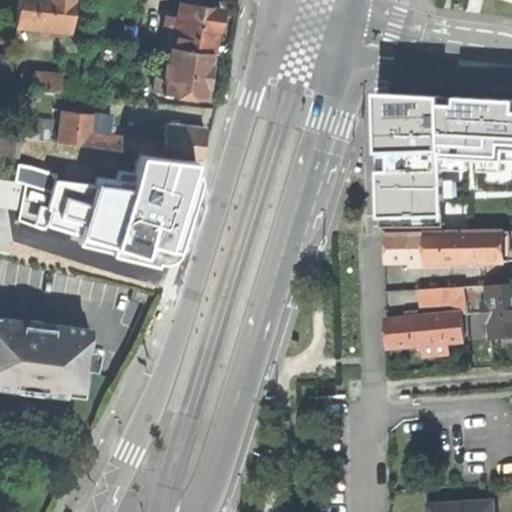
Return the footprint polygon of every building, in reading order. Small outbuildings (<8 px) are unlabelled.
[(47,28),(66,30),(69,0),(17,0),(14,24),(41,27),(47,28)] [(174,26),(171,48),(211,52),(218,8),(178,1),(176,15),(165,13),(164,19),(163,24),(174,26)] [(150,90),(204,98),(208,75),(211,52),(171,48),(159,47),(155,61),(163,62),(160,78),(152,77),(150,90)] [(0,75),(10,76),(12,57),(0,55),(0,75)] [(60,76),(28,73),(26,85),(59,89),(60,76)] [(31,91),(3,87),(1,102),(29,105),(31,91)] [(445,158),(447,98),(378,93),(378,106),(380,227),(443,226),(445,158)] [(511,100),(447,98),(445,158),(511,161),(511,100)] [(57,140),(162,153),(163,145),(123,140),(124,136),(109,134),(112,116),(61,110),(57,140)] [(163,145),(162,153),(201,158),(203,137),(205,127),(166,122),(163,145)] [(0,123),(0,134),(17,136),(30,138),(31,128),(0,123)] [(52,130),(31,128),(30,138),(50,140),(52,130)] [(0,154),(15,156),(17,136),(0,134),(0,154)] [(74,240),(62,237),(65,226),(44,220),(33,257),(58,264),(62,250),(71,253),(74,240)] [(65,226),(62,237),(74,240),(77,229),(65,226)] [(71,253),(124,268),(131,245),(77,229),(74,240),(71,253)] [(504,260),(504,231),(386,234),(386,248),(386,262),(504,260)] [(132,241),(131,245),(124,268),(167,280),(170,269),(175,253),(132,241)] [(511,283),(509,284),(465,287),(467,314),(482,313),(483,317),(487,317),(490,317),(491,338),(511,336),(511,283)] [(455,302),(456,315),(463,314),(467,314),(465,287),(418,291),(419,305),(455,302)] [(465,340),(463,314),(456,315),(388,320),(389,334),(390,346),(423,343),(424,356),(449,354),(448,341),(465,340)] [(0,381),(14,383),(42,387),(65,391),(66,383),(81,385),(83,366),(93,368),(96,348),(86,347),(88,330),(47,324),(44,324),(35,330),(29,322),(24,321),(0,318),(0,381)] [(29,319),(24,321),(29,322),(35,330),(44,324),(47,324),(45,322),(41,320),(35,319),(29,319)] [(37,391),(42,387),(14,383),(17,387),(21,390),(26,391),(31,392),(37,391)] [(83,385),(81,385),(66,383),(65,391),(64,392),(82,395),(83,385)] [(490,511),(490,502),(429,506),(429,511),(490,511)]
